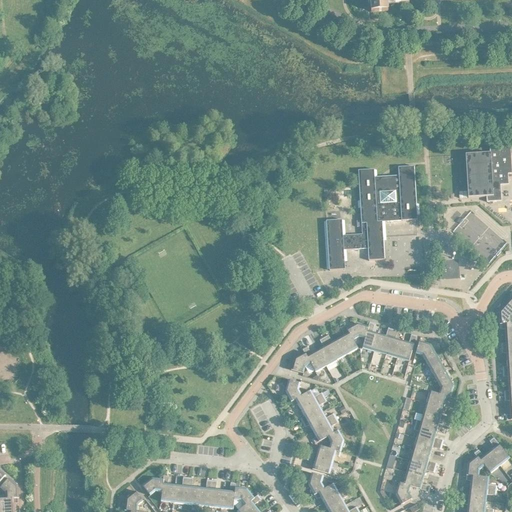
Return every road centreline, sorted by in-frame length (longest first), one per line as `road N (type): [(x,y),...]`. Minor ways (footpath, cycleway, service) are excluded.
road 1 (residential): [(468,328),(441,302),(373,291),(304,324),(233,415),(254,455)]
road 2 (residential): [(448,511),(455,459),(492,404),(468,328)]
